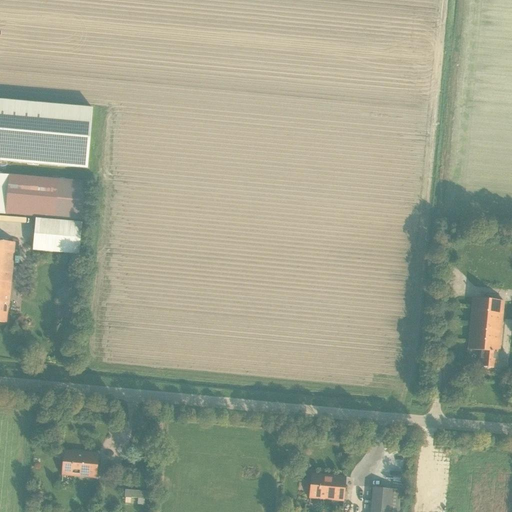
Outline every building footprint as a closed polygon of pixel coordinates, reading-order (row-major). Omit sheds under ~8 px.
[(0,99),(0,160),(88,167),(93,107),(0,99)] [(0,173),(0,213),(83,220),(87,181),(0,173)] [(37,218),(34,250),(80,254),(83,222),(37,218)] [(15,242),(0,240),(0,322),(6,323),(8,304),(10,304),(15,242)] [(500,351),(504,301),(474,298),(469,349),(481,350),(480,366),(496,368),(497,350),(500,351)] [(63,475),(96,478),(99,453),(65,450),(63,475)] [(347,476),(331,475),(312,474),(310,498),(346,501),(347,476)] [(370,511),(400,511),(403,490),(373,488),(370,511)] [(137,504),(144,505),(144,499),(145,499),(145,491),(124,490),(124,497),(137,498),(137,504)]
